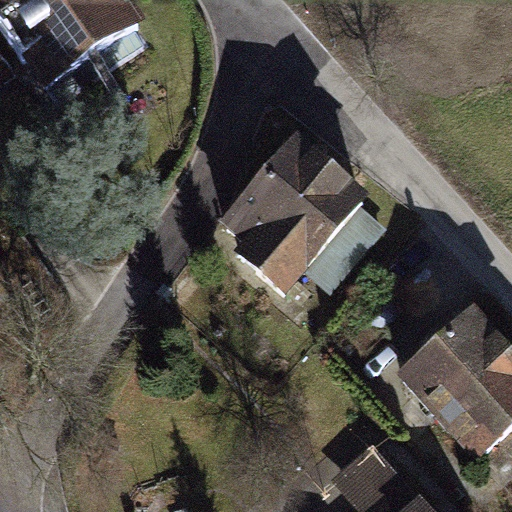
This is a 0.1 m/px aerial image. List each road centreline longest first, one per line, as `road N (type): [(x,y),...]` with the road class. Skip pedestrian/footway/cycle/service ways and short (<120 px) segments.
road 1 (residential): [(267,31),(219,169),(0,487)]
road 2 (residential): [(267,31),(511,285)]
